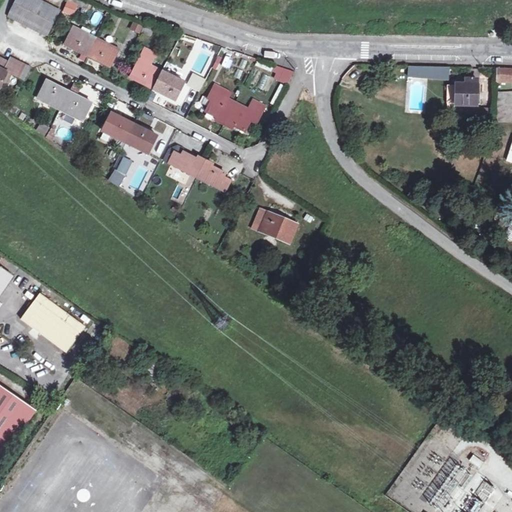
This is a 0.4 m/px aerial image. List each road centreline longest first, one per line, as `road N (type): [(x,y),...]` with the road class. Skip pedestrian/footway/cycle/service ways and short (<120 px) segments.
road 1 (residential): [(0,30),(252,164),(303,50)]
road 2 (unclassified): [(333,50),(322,110),(357,182),(511,296)]
road 3 (unclassified): [(333,50),(511,52)]
road 4 (unclassified): [(136,0),(303,50)]
